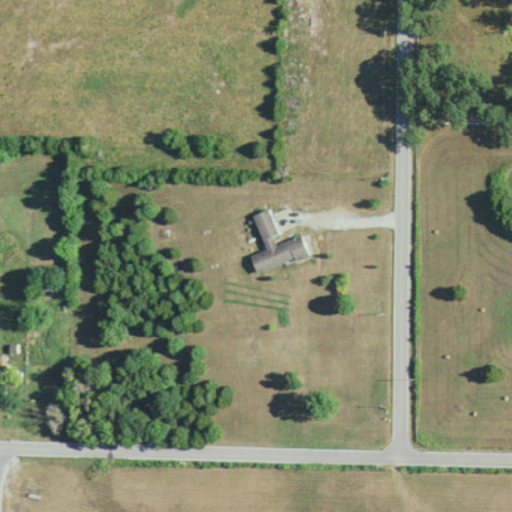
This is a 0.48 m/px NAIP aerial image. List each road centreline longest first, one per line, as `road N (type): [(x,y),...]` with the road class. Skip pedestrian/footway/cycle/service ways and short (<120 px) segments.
road 1 (residential): [(511,459),(0,447)]
road 2 (residential): [(406,458),(408,0)]
